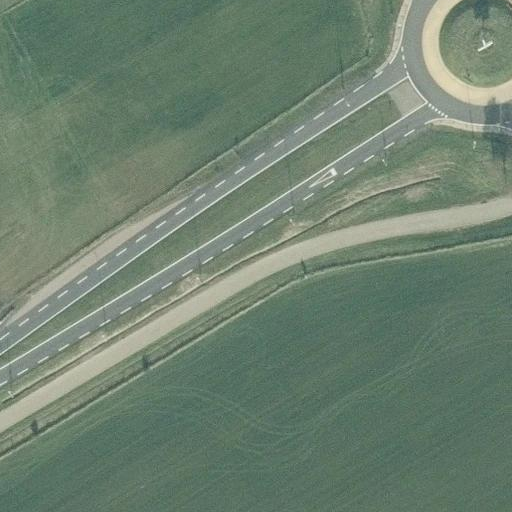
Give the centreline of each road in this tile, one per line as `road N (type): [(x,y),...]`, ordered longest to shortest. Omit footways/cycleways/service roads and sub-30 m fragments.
road 1 (unclassified): [(511,202),(323,242),(264,264),(0,421)]
road 2 (primary): [(0,375),(443,105)]
road 3 (primary): [(410,60),(88,275),(0,345)]
